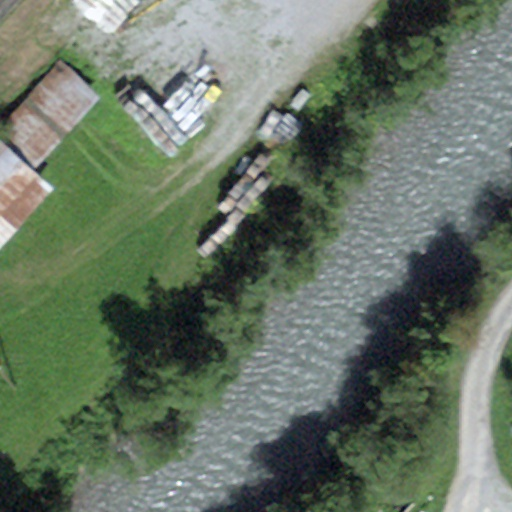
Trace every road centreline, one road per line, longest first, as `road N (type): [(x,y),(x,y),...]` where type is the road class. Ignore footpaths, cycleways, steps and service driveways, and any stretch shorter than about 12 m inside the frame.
road 1 (residential): [(511,305),(496,327),(477,390),(469,511)]
road 2 (track): [(354,0),(257,108)]
